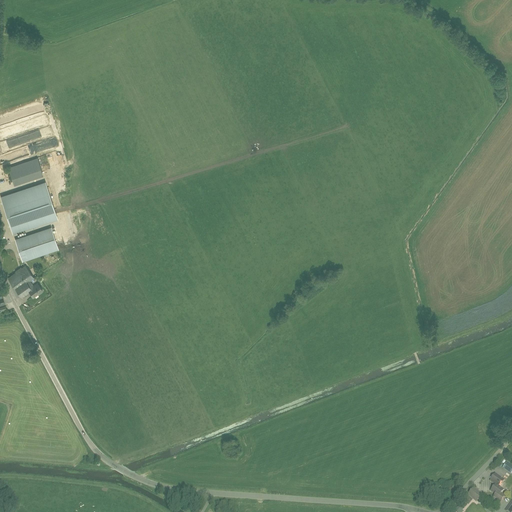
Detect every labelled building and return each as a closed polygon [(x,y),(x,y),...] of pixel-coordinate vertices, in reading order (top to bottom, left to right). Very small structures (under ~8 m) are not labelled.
[(14,185),(44,177),(40,159),(10,167),(14,185)] [(1,197),(13,233),(57,219),(45,182),(1,197)] [(51,229),(16,241),(22,259),(58,247),(51,229)] [(27,283),(29,281),(34,278),(25,266),(8,278),(22,297),(29,292),(32,290),(27,283)] [(32,290),(29,292),(33,297),(37,294),(38,294),(41,293),(41,292),(42,291),(37,284),(33,287),(29,281),(27,283),(32,290)] [(511,474),(511,466),(507,463),(503,470),(511,474)] [(500,503),(505,496),(501,493),(503,490),(499,487),(504,480),(495,473),(490,481),(495,485),(491,491),(495,494),(493,498),(492,500),(497,504),(498,502),(500,503)] [(474,488),(468,495),(476,502),(482,495),(474,488)]
